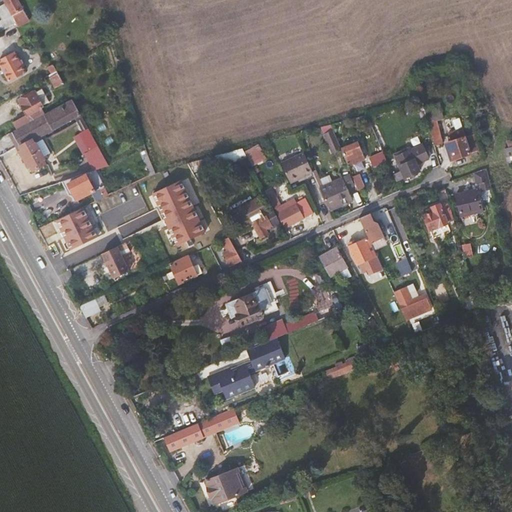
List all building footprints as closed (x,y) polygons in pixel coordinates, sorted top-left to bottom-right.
[(3,0),(12,16),(23,10),(18,0),(3,0)] [(21,33),(33,27),(23,10),(12,16),(16,23),(21,33)] [(0,63),(9,79),(25,70),(14,50),(0,57),(0,63)] [(55,90),(64,85),(56,71),(48,76),(55,90)] [(9,126),(13,133),(41,118),(37,111),(40,110),(39,108),(45,105),(39,93),(33,97),(32,95),(16,104),(23,118),(9,126)] [(74,120),(81,117),(72,101),(41,118),(13,133),(9,135),(17,148),(19,147),(20,148),(32,141),(32,142),(40,138),(45,136),(74,120)] [(432,124),(441,121),(437,107),(426,109),(436,147),(441,146),(437,128),(433,129),(432,124)] [(84,133),(88,131),(81,117),(74,120),(76,124),(78,123),(84,133)] [(76,124),(89,148),(95,144),(88,131),(84,133),(78,123),(76,124)] [(325,136),(334,132),(332,127),(320,130),(322,137),(325,136)] [(333,155),(342,151),(334,132),(325,136),(333,155)] [(470,149),(476,146),(474,139),(450,147),(456,163),(473,158),(470,149)] [(35,145),(34,146),(32,142),(32,141),(20,148),(20,149),(19,149),(21,152),(19,153),(29,171),(30,171),(31,174),(46,167),(44,164),(45,163),(43,159),(35,145)] [(50,156),(42,141),(41,142),(35,145),(43,159),(50,156)] [(254,168),(270,159),(261,142),(245,151),(254,168)] [(92,172),(107,167),(95,144),(89,148),(90,151),(83,155),(92,172)] [(349,169),(365,162),(359,144),(342,151),(349,169)] [(473,158),(479,156),(476,146),(470,149),(473,158)] [(419,168),(432,162),(426,148),(413,153),(397,160),(406,181),(422,174),(419,168)] [(396,158),(397,160),(413,153),(412,151),(396,158)] [(375,170),(389,164),(385,154),(371,160),(375,170)] [(283,166),(291,185),(315,175),(306,155),(283,166)] [(187,181),(194,177),(188,165),(180,168),(187,181)] [(71,194),(75,202),(93,193),(85,176),(67,185),(71,194)] [(349,191),(356,187),(353,180),(352,176),(344,180),(349,191)] [(359,194),(365,191),(360,178),(353,180),(356,187),(359,194)] [(353,200),(349,191),(344,180),(321,190),(331,213),(349,205),(348,202),(353,200)] [(66,196),(71,194),(67,185),(61,187),(66,196)] [(119,198),(127,194),(125,189),(117,193),(119,198)] [(283,208),(275,193),(274,194),(272,191),(266,194),(286,231),(315,216),(307,202),(298,206),(296,202),(283,208)] [(269,206),(266,208),(259,194),(238,205),(246,220),(249,218),(261,242),(269,237),(266,233),(272,229),(273,231),(281,227),(269,206)] [(481,202),(479,203),(477,194),(458,199),(464,221),(485,216),(481,202)] [(208,223),(217,218),(209,204),(200,209),(208,223)] [(240,223),(246,220),(238,205),(232,208),(240,223)] [(427,219),(433,234),(449,227),(441,208),(431,212),(433,216),(427,219)] [(121,218),(114,221),(108,209),(101,213),(111,233),(125,226),(121,218)] [(371,217),(361,221),(369,241),(372,247),(384,241),(377,225),(375,226),(371,217)] [(229,265),(231,269),(242,264),(229,240),(223,242),(228,253),(224,255),(227,260),(225,261),(227,266),(229,265)] [(363,266),(369,279),(383,272),(372,247),(369,241),(357,247),(349,250),(358,268),(363,266)] [(470,244),(461,246),(464,258),(473,256),(470,244)] [(121,258),(129,254),(125,245),(101,256),(113,281),(128,274),(121,258)] [(210,248),(213,254),(219,251),(216,246),(210,248)] [(328,277),(345,268),(336,252),(319,260),(328,277)] [(199,266),(194,269),(189,258),(171,266),(174,273),(168,276),(170,282),(177,279),(180,285),(203,274),(199,266)] [(239,329),(259,321),(250,298),(226,308),(231,320),(235,319),(239,329)] [(427,315),(424,307),(429,305),(426,298),(400,309),(406,324),(427,315)] [(79,309),(85,320),(101,312),(95,301),(79,309)] [(429,332),(439,328),(436,320),(426,325),(429,332)] [(268,358),(280,353),(275,341),(247,353),(252,365),(231,373),(230,371),(207,380),(213,393),(225,388),(230,400),(254,390),(249,376),(252,375),(251,372),(271,364),(268,358)] [(283,363),(284,362),(280,353),(268,358),(271,364),(251,372),(252,375),(271,368),(283,363)] [(328,383),(359,370),(356,363),(325,375),(328,383)] [(226,402),(230,400),(225,388),(213,393),(214,397),(222,393),(226,402)] [(238,426),(233,413),(209,422),(214,435),(238,426)] [(203,440),(214,435),(209,422),(197,427),(203,440)] [(164,440),(170,454),(203,440),(197,427),(164,440)] [(213,509),(245,496),(237,473),(205,486),(213,509)]
